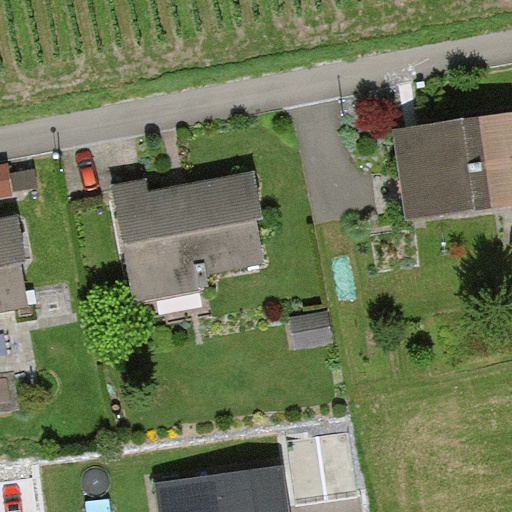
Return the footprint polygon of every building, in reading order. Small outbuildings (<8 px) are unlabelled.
[(511,115),(407,129),(418,215),(511,203),(511,115)] [(162,179),(121,186),(144,318),(216,305),(211,278),(280,266),(264,178),(165,195),(162,179)] [(0,328),(45,319),(24,216),(0,221),(0,328)] [(359,430),(297,433),(300,498),(363,494),(359,430)] [(300,511),(294,470),(169,488),(172,511),(300,511)]
